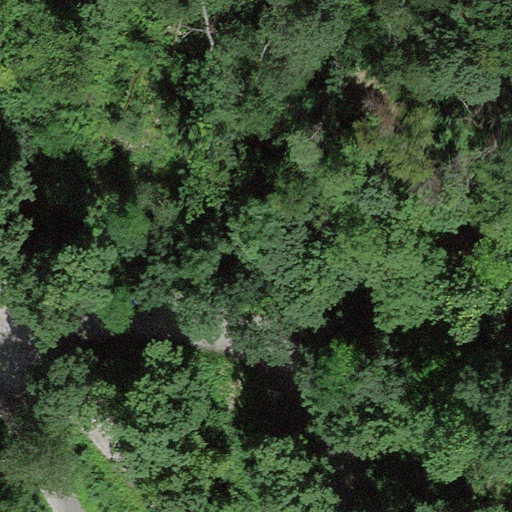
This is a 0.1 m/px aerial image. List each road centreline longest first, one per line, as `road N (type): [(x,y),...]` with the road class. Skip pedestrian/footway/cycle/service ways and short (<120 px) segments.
road 1 (track): [(267,511),(272,396),(213,334),(135,313),(0,302)]
road 2 (track): [(0,329),(30,345),(186,511)]
